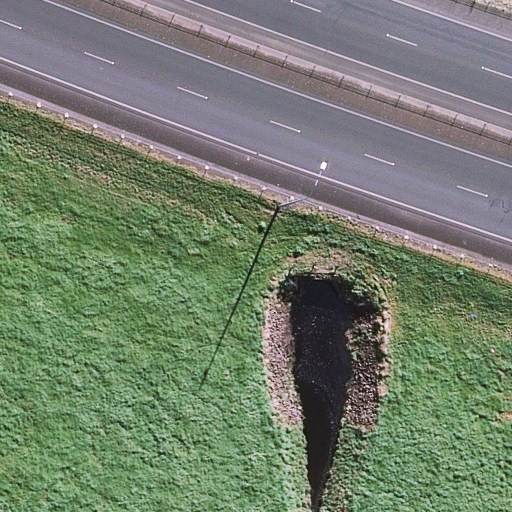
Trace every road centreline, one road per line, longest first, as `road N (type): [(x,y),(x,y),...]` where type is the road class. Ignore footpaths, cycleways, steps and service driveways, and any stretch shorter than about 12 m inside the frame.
road 1 (motorway): [(511,207),(0,25)]
road 2 (motorway): [(294,0),(511,75)]
